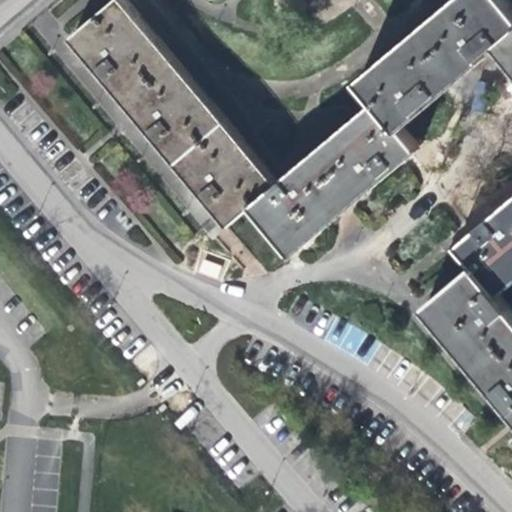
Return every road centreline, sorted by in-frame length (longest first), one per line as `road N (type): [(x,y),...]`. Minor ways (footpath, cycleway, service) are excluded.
road 1 (residential): [(511,434),(377,277),(332,271),(220,293)]
road 2 (residential): [(511,502),(403,405),(283,324),(220,293)]
road 3 (residential): [(161,338),(312,511)]
road 4 (residential): [(0,116),(97,231)]
road 5 (residential): [(97,231),(161,338)]
